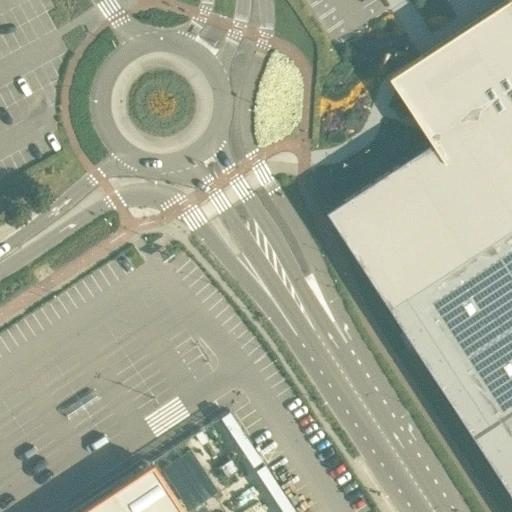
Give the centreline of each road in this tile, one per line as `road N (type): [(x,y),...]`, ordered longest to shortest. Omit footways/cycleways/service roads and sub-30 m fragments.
road 1 (tertiary): [(0,268),(115,201),(149,195),(182,206),(227,256),(316,320)]
road 2 (tertiary): [(438,511),(316,320)]
road 3 (tertiary): [(219,139),(227,91),(210,60),(179,42),(136,46)]
road 4 (tertiary): [(0,252),(119,153)]
road 5 (tertiary): [(136,46),(109,70),(98,104),(119,153)]
road 6 (tertiary): [(269,249),(219,139)]
